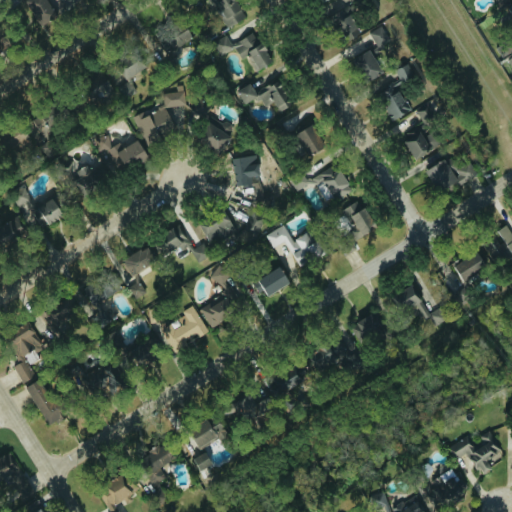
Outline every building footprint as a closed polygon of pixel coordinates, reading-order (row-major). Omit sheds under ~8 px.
[(54,16),(45,0),(25,0),(23,2),(36,26),(54,16)] [(57,0),(62,8),(78,0),(57,0)] [(233,0),(205,0),(224,29),(244,17),(233,0)] [(355,29),(349,10),(335,15),(341,34),(355,29)] [(388,41),(379,26),(367,33),(376,49),(388,41)] [(192,42),(184,27),(157,40),(164,55),(192,42)] [(238,60),(245,56),(251,71),(268,64),(254,32),(230,43),(238,60)] [(221,56),(232,46),(222,35),(211,44),(221,56)] [(370,80),(381,69),(364,51),(352,62),(370,80)] [(125,81),(143,67),(134,54),(115,68),(125,81)] [(388,121),(408,112),(397,87),(413,80),(406,64),(393,69),(398,81),(375,91),(388,121)] [(135,91),(126,80),(125,81),(115,71),(105,80),(99,74),(77,93),(89,106),(98,98),(103,105),(118,93),(124,100),(135,91)] [(272,103),(276,111),(290,105),(279,81),(256,91),(263,107),(272,103)] [(235,89),(240,104),(254,99),(249,85),(235,89)] [(184,105),(182,90),(161,92),(163,108),(184,105)] [(197,122),(211,104),(200,94),(185,112),(197,122)] [(133,119),(144,143),(173,129),(162,106),(133,119)] [(55,123),(60,121),(55,109),(32,117),(38,135),(57,128),(55,123)] [(233,128),(210,115),(195,141),(217,154),(233,128)] [(303,156),(321,150),(312,126),(294,133),(303,156)] [(400,136),(411,159),(434,148),(424,126),(400,136)] [(0,146),(5,154),(27,140),(19,127),(3,136),(4,137),(0,138),(0,146)] [(144,160),(136,141),(120,147),(118,143),(110,146),(105,135),(92,140),(97,153),(106,149),(115,172),(144,160)] [(475,175),(468,161),(448,170),(443,160),(423,170),(435,194),(475,175)] [(258,178),(255,163),(232,169),(235,183),(258,178)] [(310,178),(315,185),(321,182),(333,201),(350,190),(333,164),(310,178)] [(82,195),(107,178),(98,165),(90,171),(85,165),(69,176),(82,195)] [(288,179),(293,190),(306,184),(301,173),(288,179)] [(35,231),(60,217),(49,197),(32,207),(21,185),(7,192),(15,207),(21,204),(35,231)] [(364,208),(359,210),(355,202),(342,207),(354,238),(373,230),(364,208)] [(197,222),(205,245),(233,236),(225,213),(197,222)] [(0,226),(0,247),(5,252),(27,228),(12,214),(0,226)] [(248,216),(240,232),(256,240),(264,223),(248,216)] [(186,241),(177,225),(158,235),(166,251),(186,241)] [(283,242),(296,267),(321,255),(309,231),(289,241),(282,225),(263,234),(270,248),(283,242)] [(495,235),(481,245),(497,268),(511,257),(511,237),(504,225),(493,232),(495,235)] [(196,262),(208,255),(201,244),(189,252),(196,262)] [(129,278),(154,262),(144,246),(119,262),(129,278)] [(461,282),(484,268),(474,252),(451,266),(461,282)] [(508,284),(511,282),(511,266),(501,273),(508,284)] [(209,328),(244,305),(220,267),(208,274),(221,294),(197,309),(209,328)] [(259,297),(286,285),(278,268),(251,280),(259,297)] [(144,293),(137,284),(126,292),(133,301),(144,293)] [(442,320),(436,309),(427,314),(412,284),(391,295),(402,316),(413,310),(423,330),(442,320)] [(35,314),(47,339),(58,334),(54,324),(75,314),(67,298),(35,314)] [(206,332),(190,306),(174,315),(180,325),(170,331),(163,320),(153,326),(169,352),(196,336),(197,337),(206,332)] [(359,346),(384,330),(372,312),(347,328),(359,346)] [(33,376),(22,356),(41,347),(28,322),(1,335),(16,364),(11,366),(20,383),(33,376)] [(348,356),(335,337),(305,358),(317,377),(348,356)] [(158,355),(148,339),(123,354),(133,370),(158,355)] [(118,385),(110,363),(80,373),(88,396),(118,385)] [(267,383),(277,397),(301,381),(292,367),(267,383)] [(23,388),(45,426),(59,418),(37,380),(23,388)] [(208,426),(203,419),(186,430),(198,450),(217,439),(218,441),(226,436),(216,420),(208,426)] [(467,435),(445,448),(453,460),(465,453),(479,476),(490,470),(484,460),(499,451),(487,432),(472,442),(467,435)] [(158,468),(171,459),(162,443),(134,460),(147,482),(143,485),(150,497),(160,491),(156,484),(164,479),(158,468)] [(207,473),(204,468),(209,465),(202,453),(190,459),(200,477),(207,473)] [(451,469),(426,485),(422,479),(432,472),(425,462),(416,469),(422,478),(416,482),(434,510),(464,490),(451,469)] [(423,511),(414,495),(389,508),(380,491),(365,499),(373,511),(379,508),(381,511),(423,511)]
